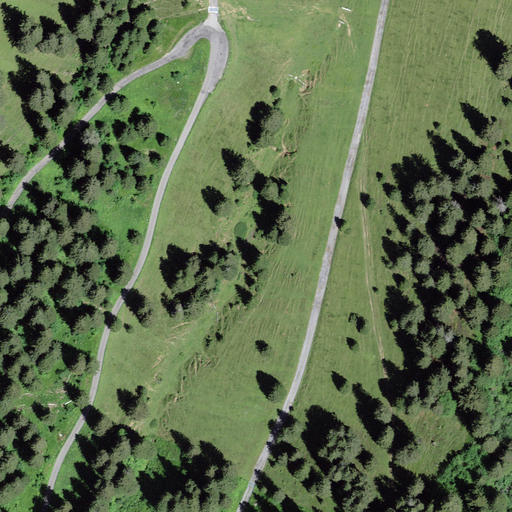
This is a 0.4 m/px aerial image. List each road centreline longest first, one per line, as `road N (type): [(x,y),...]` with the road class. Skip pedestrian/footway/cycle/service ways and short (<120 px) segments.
road 1 (track): [(240,511),(305,357),(385,0)]
road 2 (track): [(43,511),(57,462),(90,400),(113,311),(218,58),(213,30)]
road 3 (track): [(213,30),(192,34),(119,87),(34,172),(0,222)]
